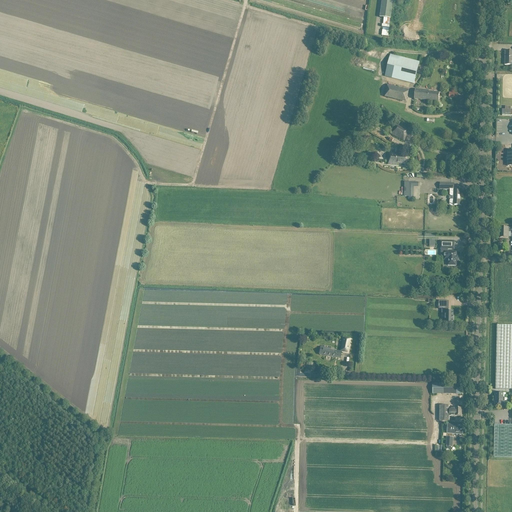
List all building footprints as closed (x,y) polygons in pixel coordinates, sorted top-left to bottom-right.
[(392,0),(381,0),(379,18),(390,19),(392,0)] [(391,55),(385,77),(414,84),(419,62),(391,55)] [(388,85),(385,98),(406,103),(409,90),(388,85)] [(439,102),(440,93),(436,93),(429,92),(429,91),(415,90),(414,100),(439,102)] [(406,138),(410,130),(397,124),(391,134),(404,141),(405,138),(406,138)] [(399,155),(399,154),(389,153),(388,165),(397,165),(397,164),(407,164),(408,156),(399,155)] [(418,186),(419,183),(409,182),(409,198),(413,198),(413,186),(418,186)] [(454,191),(454,190),(450,190),(450,195),(451,196),(453,196),(453,200),(451,200),(450,201),(450,205),(454,205),(454,206),(454,205),(461,205),(461,201),(461,199),(461,191),(454,191)] [(500,228),(499,238),(508,238),(509,232),(511,232),(511,228),(509,228),(500,228)] [(444,260),(448,260),(448,266),(456,266),(457,252),(448,252),(448,246),(454,246),(454,242),(441,242),(440,249),(444,249),(444,260)] [(449,309),(449,301),(439,301),(439,309),(446,309),(448,309),(449,309)] [(453,324),(453,311),(448,311),(448,309),(446,309),(446,311),(445,311),(445,324),(453,324)] [(511,389),(511,426),(495,426),(494,458),(511,458),(511,325),(497,325),(496,389),(511,389)] [(350,340),(344,338),(341,351),(347,352),(350,340)] [(330,350),(331,349),(320,347),(319,355),(340,359),(341,352),(330,350)] [(442,384),(442,394),(462,395),(462,385),(442,384)] [(495,406),(503,406),(503,393),(496,393),(495,406)] [(462,409),(455,409),(450,408),(450,406),(440,406),(440,421),(450,421),(450,416),(462,417),(462,409)] [(447,437),(446,447),(452,447),(453,438),(452,438),(452,434),(463,434),(463,428),(458,428),(459,426),(448,425),(447,434),(448,434),(447,437)]
